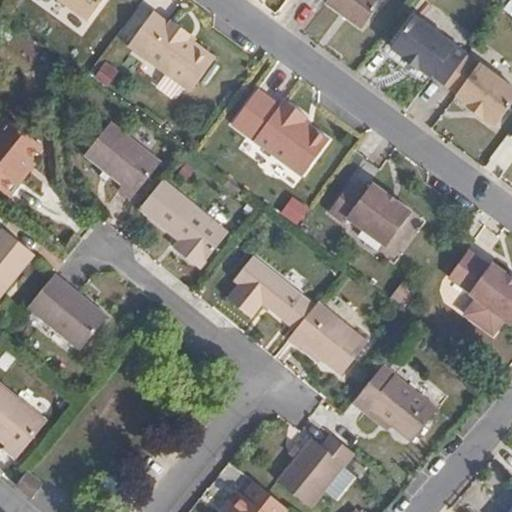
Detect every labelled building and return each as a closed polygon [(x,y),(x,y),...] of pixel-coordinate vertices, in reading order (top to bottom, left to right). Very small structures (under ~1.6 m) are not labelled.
[(60,0),(58,3),(86,24),(104,0),(60,0)] [(383,0),(328,0),(326,2),(363,29),(384,0),(383,0)] [(153,13),(129,46),(191,92),(215,59),(188,39),(190,35),(172,21),(169,25),(153,13)] [(415,16),(392,49),(404,58),(395,70),(411,81),(420,69),(432,78),(433,76),(445,85),(466,56),(468,55),(415,16)] [(478,65),(466,56),(445,85),(457,94),(456,96),(469,105),(467,107),(482,118),(483,116),(496,126),(511,103),(511,87),(480,64),(478,65)] [(257,90),(231,126),(302,178),(329,141),(311,128),(308,132),(300,127),(304,122),(307,117),(284,100),(280,106),(257,90)] [(113,118),(85,151),(124,183),(120,188),(131,197),(163,158),(113,118)] [(0,189),(9,197),(21,181),(18,178),(42,147),(9,120),(0,130),(0,189)] [(311,128),(304,122),(300,127),(308,132),(311,128)] [(231,231),(163,176),(141,203),(183,238),(192,245),(186,253),(202,266),(231,231)] [(412,212),(373,184),(365,193),(351,182),(329,212),(344,223),(348,218),(387,247),(412,212)] [(4,229),(0,233),(0,302),(37,256),(4,229)] [(192,245),(183,238),(177,245),(186,253),(192,245)] [(476,300),(464,315),(493,337),(505,321),(511,326),(511,285),(504,280),(507,275),(492,264),(489,268),(468,251),(449,278),(470,294),(469,295),(476,300)] [(265,302),(295,326),(314,302),(254,255),(235,277),(241,283),(231,296),(254,314),(265,302)] [(53,270),(24,306),(81,352),(110,316),(53,270)] [(405,285),(393,301),(405,309),(417,293),(405,285)] [(295,326),(284,339),(302,352),(307,347),(342,375),(369,341),(316,299),(314,302),(295,326)] [(382,362),(349,402),(364,414),(368,409),(411,444),(439,410),(407,384),(382,362)] [(14,459),(32,438),(44,423),(45,422),(0,384),(0,437),(9,445),(5,450),(14,459)] [(44,423),(32,438),(41,444),(54,430),(44,423)] [(355,454),(331,434),(323,444),(313,437),(278,481),(312,507),(355,454)] [(25,469),(13,483),(33,499),(45,485),(25,469)] [(269,493),(254,481),(241,496),(257,508),(269,493)] [(229,511),(287,511),(289,510),(269,493),(257,508),(241,496),(236,492),(224,508),(229,511)]
